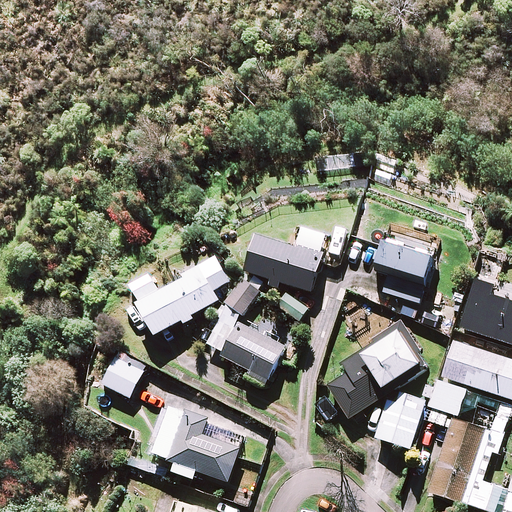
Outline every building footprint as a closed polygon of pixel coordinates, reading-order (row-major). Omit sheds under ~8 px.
[(325,258),(257,237),(246,274),(313,295),(325,258)] [(436,260),(387,244),(379,268),(393,272),(386,295),(421,306),(436,260)] [(184,324),(186,328),(196,322),(194,318),(221,303),(215,294),(232,284),(218,259),(184,277),(187,282),(141,308),(158,339),(184,324)] [(259,290),(240,281),(209,346),(226,354),(223,359),(252,373),(249,379),(267,388),(287,348),(242,326),(259,290)] [(498,289),(478,282),(463,330),(511,346),(511,299),(496,295),(498,289)] [(310,306),(286,297),(279,315),(302,324),(310,306)] [(424,367),(397,328),(349,362),(335,384),(329,388),(352,421),(386,398),(384,395),(424,367)] [(511,363),(456,345),(445,380),(511,400),(511,363)] [(146,373),(117,359),(103,386),(132,400),(146,373)] [(469,393),(439,384),(432,409),(461,418),(469,393)] [(428,403),(402,395),(398,406),(390,403),(378,440),(412,451),(428,403)] [(511,416),(511,410),(501,406),(491,433),(454,420),(428,493),(482,511),(489,511),(498,488),(488,485),(497,460),(511,416)] [(211,423),(172,411),(158,458),(179,464),(176,475),(196,481),(198,474),(231,484),(234,473),(256,480),(260,467),(238,460),(245,438),(209,427),(211,423)] [(170,470),(144,462),(141,470),(168,479),(170,470)] [(183,495),(163,489),(155,511),(204,511),(180,504),(183,495)] [(511,511),(511,492),(510,492),(503,511),(511,511)]
